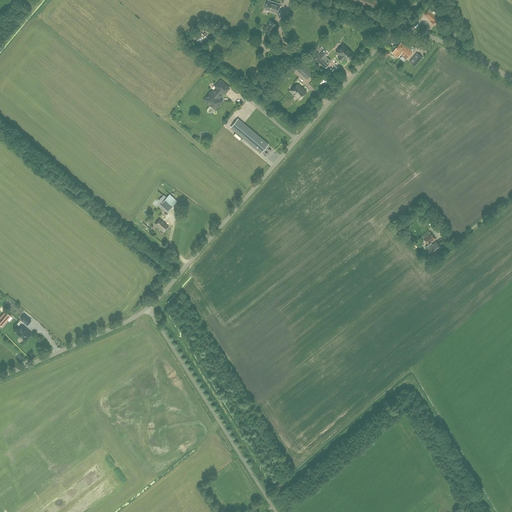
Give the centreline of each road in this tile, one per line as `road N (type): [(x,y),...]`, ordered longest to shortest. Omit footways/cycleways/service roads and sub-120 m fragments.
road 1 (unclassified): [(148,309),(396,25)]
road 2 (unclassified): [(276,511),(148,309)]
road 3 (unclassified): [(0,378),(148,309)]
road 4 (unclassified): [(511,80),(396,25)]
